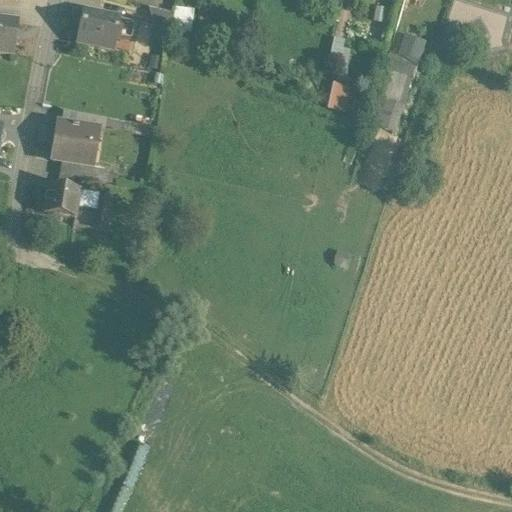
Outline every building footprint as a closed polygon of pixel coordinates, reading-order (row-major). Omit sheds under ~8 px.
[(141,7),(138,21),(170,30),(171,15),(141,7)] [(118,22),(81,14),(74,46),(111,54),(118,22)] [(16,26),(0,24),(0,57),(11,59),(16,26)] [(370,127),(393,134),(416,62),(422,43),(403,37),(397,57),(393,56),(370,127)] [(57,113),(54,129),(68,132),(69,131),(76,132),(77,117),(57,113)] [(76,132),(69,131),(68,132),(54,129),(49,165),(58,167),(85,171),(85,168),(90,135),(75,133),(76,132)] [(85,171),(58,167),(56,179),(57,179),(79,183),(93,185),(96,170),(85,168),(85,171)] [(79,183),(57,179),(56,191),(78,195),(79,183)] [(56,191),(46,190),(42,217),(73,222),(78,195),(56,191)] [(110,200),(97,197),(95,214),(107,216),(110,200)] [(107,216),(95,214),(93,223),(106,225),(107,216)] [(106,225),(93,223),(91,232),(104,234),(106,225)]
